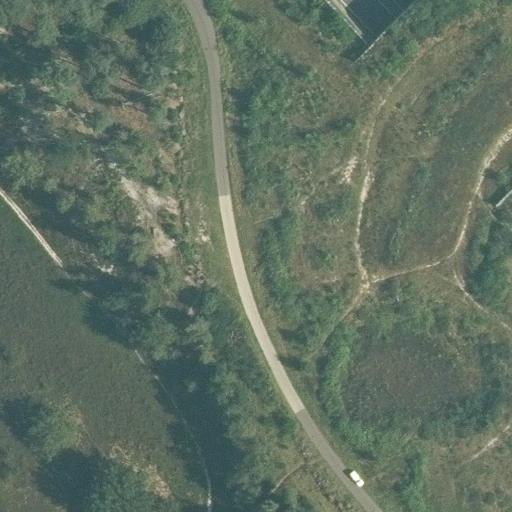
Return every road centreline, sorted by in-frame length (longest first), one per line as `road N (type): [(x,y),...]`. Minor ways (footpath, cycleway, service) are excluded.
road 1 (unclassified): [(373,511),(299,412),(252,323),(228,230),(211,51),(195,0)]
road 2 (trunk): [(357,0),(511,159)]
road 3 (trunk): [(511,104),(409,0)]
